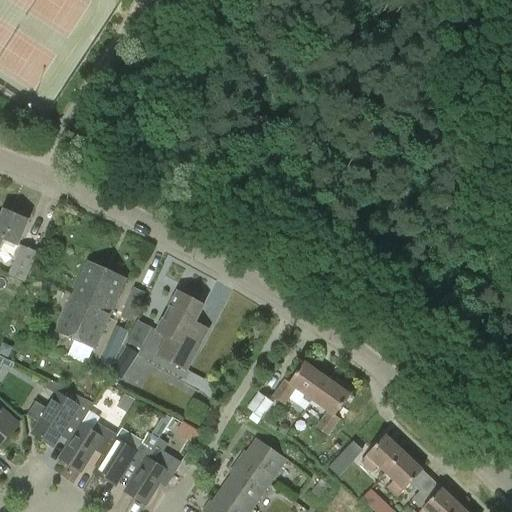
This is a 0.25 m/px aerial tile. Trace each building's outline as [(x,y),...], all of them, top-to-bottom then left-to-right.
[(28,221),(4,211),(0,220),(0,248),(3,241),(17,246),(28,221)] [(24,283),(37,252),(20,245),(7,277),(24,283)] [(125,280),(88,263),(65,314),(56,333),(94,349),(125,280)] [(144,292),(133,288),(120,317),(131,321),(144,292)] [(199,347),(185,340),(203,306),(178,293),(157,332),(172,340),(167,351),(161,348),(157,355),(186,371),(199,347)] [(116,326),(108,344),(120,350),(128,332),(116,326)] [(13,347),(3,343),(0,348),(0,352),(8,356),(13,347)] [(138,356),(126,348),(110,373),(122,381),(138,356)] [(295,389),(311,401),(327,379),(304,363),(290,384),(285,380),(272,397),(283,405),(295,389)] [(189,372),(184,382),(206,392),(210,382),(189,372)] [(335,416),(350,396),(327,379),(311,401),(328,412),(316,429),(327,436),(339,419),(335,416)] [(78,429),(60,459),(62,460),(81,427),(80,426),(92,406),(61,388),(32,434),(53,448),(68,423),(78,429)] [(133,400),(124,394),(117,406),(126,412),(133,400)] [(248,410),(254,414),(261,420),(272,404),(259,394),(248,410)] [(0,446),(18,427),(0,410),(0,446)] [(138,470),(146,459),(151,451),(158,438),(171,418),(164,414),(144,446),(141,445),(136,453),(115,440),(104,457),(94,473),(115,486),(129,465),(138,470)] [(258,424),(261,420),(254,414),(250,419),(258,424)] [(81,472),(94,451),(104,457),(115,440),(117,437),(107,431),(97,424),(91,433),(81,427),(62,460),(81,472)] [(378,466),(386,473),(404,454),(386,436),(361,462),(372,473),(378,466)] [(166,488),(174,476),(173,476),(181,463),(162,452),(167,444),(158,438),(151,451),(146,459),(138,470),(125,492),(146,506),(160,484),(166,488)] [(245,452),(237,463),(269,485),(287,460),(260,442),(257,440),(255,441),(247,454),(245,452)] [(169,443),(164,451),(180,460),(185,451),(169,443)] [(423,471),(404,454),(386,473),(394,481),(388,488),(398,498),(423,471)] [(269,485),(237,463),(230,474),(232,476),(222,489),(252,510),(269,485)] [(331,484),(323,478),(311,493),(319,499),(331,484)] [(211,501),(203,511),(251,511),(252,510),(222,489),(213,503),(211,501)] [(456,511),(461,507),(442,489),(420,511),(456,511)]
